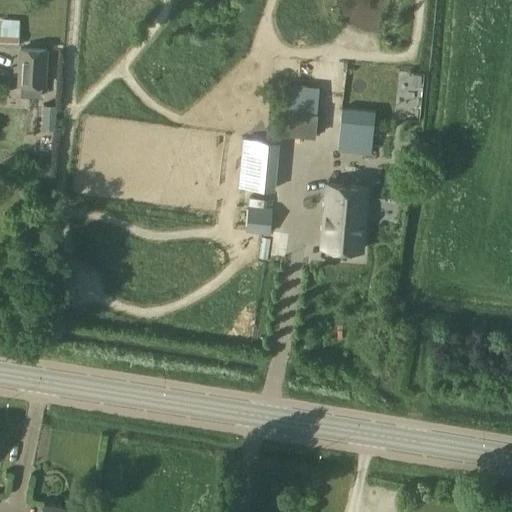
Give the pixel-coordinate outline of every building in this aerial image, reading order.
[(0,44),(19,46),(20,35),(0,33),(0,44)] [(19,83),(45,84),(47,49),(21,48),(19,83)] [(285,76),(284,128),(316,129),(317,77),(285,76)] [(46,105),(45,129),(57,129),(58,105),(46,105)] [(371,153),(375,110),(342,107),(338,150),(371,153)] [(239,185),(275,189),(279,141),(243,137),(239,185)] [(322,245),(362,248),(368,186),(327,182),(322,245)] [(248,206),(248,207),(246,230),(270,233),(273,208),(248,206)] [(81,511),(82,508),(44,501),(42,511),(81,511)]
